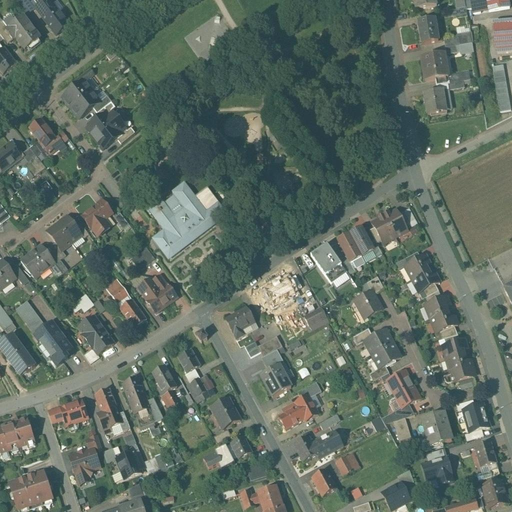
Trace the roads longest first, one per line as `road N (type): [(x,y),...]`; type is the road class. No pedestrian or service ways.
road 1 (residential): [(412,170),(199,311)]
road 2 (tertiary): [(412,170),(475,308),(499,387)]
road 3 (residential): [(199,311),(308,511)]
road 4 (residential): [(40,89),(102,168),(0,241)]
road 5 (residential): [(199,311),(106,368),(35,397)]
road 6 (tertiary): [(383,0),(412,170)]
road 7 (residential): [(397,319),(438,404),(499,387)]
road 8 (residential): [(153,0),(40,89)]
road 9 (residential): [(73,511),(35,397)]
